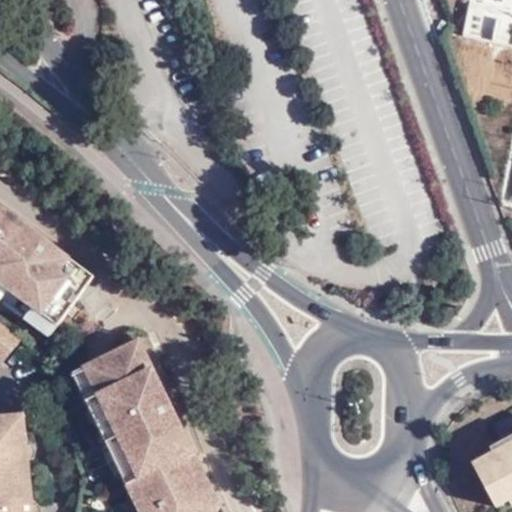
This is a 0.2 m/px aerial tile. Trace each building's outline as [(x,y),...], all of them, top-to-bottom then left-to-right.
[(509,10),(511,0),(477,0),(463,56),(495,64),(500,43),(494,42),(502,9),(509,10)] [(0,295),(52,334),(95,274),(47,239),(0,204),(0,295)] [(0,355),(2,357),(23,334),(0,315),(0,355)] [(218,511),(224,504),(187,429),(141,335),(71,369),(140,511),(218,511)] [(0,410),(0,511),(40,511),(40,506),(39,500),(36,500),(30,452),(34,451),(33,444),(32,436),(29,437),(24,407),(0,410)] [(483,450),(486,455),(497,449),(499,454),(511,446),(511,443),(511,441),(508,436),(483,450)] [(486,455),(466,466),(489,509),(502,502),(511,496),(511,440),(511,441),(511,443),(511,446),(499,454),(497,449),(486,455)] [(511,496),(502,502),(505,507),(511,503),(511,496)]
